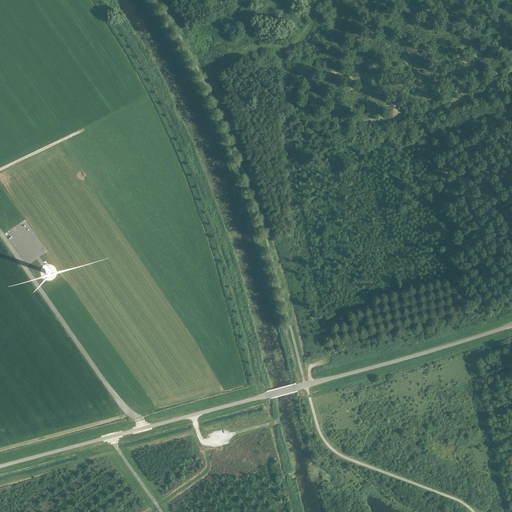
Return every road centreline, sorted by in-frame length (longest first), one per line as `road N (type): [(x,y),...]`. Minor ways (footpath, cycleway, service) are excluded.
road 1 (unclassified): [(0,467),(511,325)]
road 2 (track): [(270,423),(227,267),(182,152),(98,0)]
road 3 (track): [(313,0),(312,29),(277,52),(247,52),(212,21),(200,23),(186,40),(195,62),(213,73),(235,60)]
